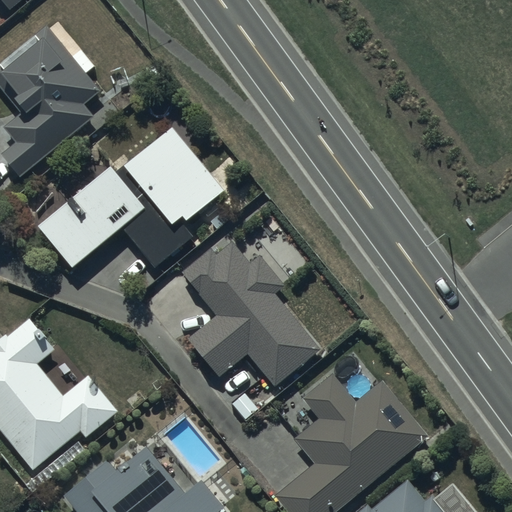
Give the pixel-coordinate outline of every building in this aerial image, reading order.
[(20,0),(0,0),(9,10),(20,0)] [(99,89),(46,25),(0,62),(0,89),(20,114),(5,127),(16,141),(1,153),(20,176),(94,115),(83,102),(99,89)] [(124,156),(110,167),(37,226),(73,268),(122,227),(156,268),(194,236),(180,220),(184,216),(187,219),(225,191),(172,127),(129,163),(124,156)] [(284,284),(259,254),(250,262),(231,240),(215,254),(210,249),(182,273),(216,314),(187,339),(219,377),(248,354),(275,386),(321,347),(275,292),(284,284)] [(0,429),(34,470),(80,431),(86,438),(118,411),(88,375),(64,396),(37,364),(55,349),(29,318),(8,335),(6,332),(0,337),(0,429)] [(276,494),(290,511),(336,511),(427,436),(380,381),(356,402),(332,374),(304,398),(320,417),(295,438),(315,461),(276,494)] [(108,458),(65,494),(79,511),(216,511),(223,507),(201,480),(186,492),(148,446),(118,471),(108,458)] [(369,503),(356,511),(448,511),(434,494),(426,500),(409,480),(373,509),(369,503)]
